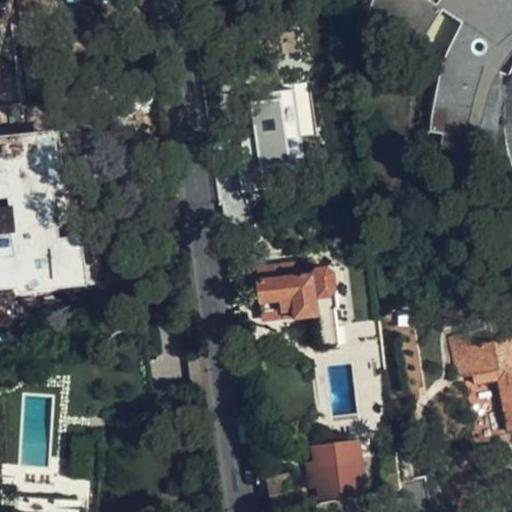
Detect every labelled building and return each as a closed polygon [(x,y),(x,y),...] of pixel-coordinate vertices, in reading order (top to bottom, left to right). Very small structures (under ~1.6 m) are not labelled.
[(430,131),(466,137),(472,101),(479,76),(483,62),(493,47),(505,36),(511,30),(511,0),(439,0),(437,4),(431,0),(371,0),(367,14),(420,40),(440,12),(460,23),(446,51),(436,86),(430,131)] [(466,137),(478,139),(490,86),(499,68),(510,54),(511,52),(511,30),(505,36),(493,47),(483,62),(479,76),(472,101),(466,137)] [(0,128),(21,129),(20,106),(0,106),(0,128)] [(291,182),(281,107),(251,111),(258,156),(236,159),(240,191),(291,182)] [(0,294),(90,283),(84,231),(63,233),(58,189),(68,188),(60,126),(0,133),(0,294)] [(440,148),(475,155),(478,139),(466,137),(442,133),(440,148)] [(320,187),(302,196),(306,204),(324,194),(320,187)] [(222,238),(228,235),(246,226),(242,201),(218,205),(222,238)] [(261,238),(253,222),(246,226),(228,235),(236,252),(261,238)] [(277,317),(276,309),(294,307),(295,316),(315,314),(319,347),(338,344),(333,306),(337,303),(332,270),(325,264),(324,256),(256,266),(257,279),(256,279),(261,319),(277,317)] [(505,365),(511,404),(511,336),(469,344),(466,331),(451,334),(458,374),(472,371),(505,365)] [(93,335),(95,411),(148,407),(144,333),(93,335)] [(507,430),(511,429),(511,404),(505,365),(472,371),(474,382),(497,378),(507,430)] [(369,437),(312,446),(314,462),(307,463),(307,468),(315,467),(317,485),(319,498),(362,491),(360,476),(363,475),(361,456),(371,454),(369,437)] [(392,452),(384,453),(385,467),(394,466),(392,452)] [(271,461),(271,459),(270,455),(266,453),(261,455),(259,459),(261,463),(265,465),(269,464),(271,461)] [(93,459),(72,458),(70,494),(92,496),(93,459)] [(315,467),(307,468),(310,486),(317,485),(315,467)] [(290,474),(266,479),(272,509),(298,504),(290,474)] [(53,497),(12,494),(10,511),(61,511),(61,509),(53,508),(53,497)]
